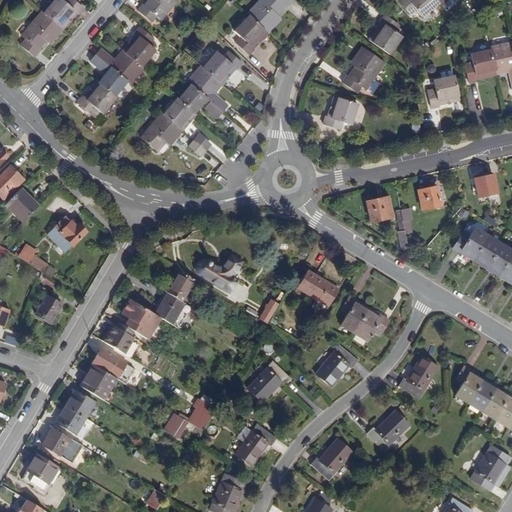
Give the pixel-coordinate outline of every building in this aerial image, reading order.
[(85,11),(72,0),(59,0),(47,16),(49,18),(66,32),(79,15),(80,16),(85,11)] [(169,10),(177,0),(152,0),(146,8),(145,7),(141,13),(154,24),(159,18),(164,21),(172,12),(169,10)] [(264,0),(263,2),(265,4),(252,18),(270,35),(280,24),(275,19),(278,17),(279,18),(287,9),(289,10),(294,4),(289,0),(264,0)] [(427,18),(444,4),(440,0),(407,0),(404,2),(416,16),(421,11),(427,18)] [(399,31),(403,25),(388,15),(384,21),(385,22),(373,40),(394,53),(406,35),(399,31)] [(66,32),(49,18),(47,16),(35,30),(32,29),(24,39),(28,43),(23,49),(37,60),(42,54),(41,53),(50,43),(48,42),(50,40),(55,44),(66,32)] [(255,50),(270,35),(252,18),(236,33),(243,39),(238,45),(251,57),(256,51),(255,50)] [(138,36),(139,37),(126,53),(138,64),(145,69),(158,53),(152,47),(157,42),(143,30),(138,36)] [(511,42),(495,46),(496,51),(499,66),(501,75),(509,73),(509,70),(511,69),(511,42)] [(377,79),(388,64),(367,49),(358,62),(363,66),(354,79),(353,79),(349,85),(364,95),(368,90),(370,91),(378,81),(377,79)] [(104,50),(98,57),(110,67),(117,72),(130,83),(134,86),(147,71),(145,69),(138,64),(126,53),(120,61),(123,63),(121,66),(111,58),(112,57),(104,50)] [(480,81),(480,80),(501,75),(499,66),(496,51),(475,55),(476,64),(469,66),(473,83),(480,81)] [(226,61),(219,55),(206,71),(225,87),(238,71),(239,72),(244,67),(231,55),(226,61)] [(93,63),(105,73),(110,67),(98,57),(93,63)] [(219,94),(225,87),(206,71),(203,68),(190,84),(193,87),(207,98),(213,103),(217,107),(225,113),(230,107),(223,101),(222,102),(215,96),(217,93),(219,94)] [(113,76),(111,74),(101,85),(118,99),(130,83),(117,72),(113,76)] [(444,105),(464,100),(459,76),(438,81),(440,89),(432,91),(436,108),(444,106),(444,105)] [(106,117),(119,100),(118,99),(101,85),(100,84),(86,101),(85,100),(80,106),(94,118),(99,112),(106,117)] [(207,104),(204,102),(207,98),(193,87),(181,101),(197,115),(207,104)] [(356,125),(361,105),(338,98),(333,117),(332,118),(330,126),(346,131),(349,123),(356,125)] [(186,133),(199,117),(197,115),(181,101),(179,100),(166,116),(186,133)] [(208,110),(220,119),(225,113),(217,107),(213,103),(208,110)] [(434,128),(441,127),(440,115),(433,116),(434,128)] [(171,143),(175,146),(186,133),(166,116),(153,131),(152,130),(143,140),(161,154),(171,143)] [(213,147),(202,137),(197,143),(209,153),(213,147)] [(203,159),(209,153),(197,143),(192,149),(203,159)] [(4,151),(1,154),(0,152),(0,166),(10,156),(4,151)] [(0,194),(5,200),(26,179),(12,166),(0,179),(0,194)] [(476,201),(494,196),(489,175),(470,180),(476,201)] [(24,221),(40,204),(22,187),(6,203),(24,221)] [(420,214),(438,209),(433,188),(414,193),(420,214)] [(376,224),(396,219),(391,199),(371,204),(376,224)] [(75,223),(72,225),(67,220),(44,242),(62,261),(87,236),(85,232),(83,229),(79,228),(75,223)] [(404,244),(410,243),(408,232),(406,221),(400,222),(404,244)] [(500,281),(511,288),(511,252),(502,247),(491,240),(475,230),(466,245),(458,240),(450,254),(458,258),(459,256),(472,264),(475,266),(487,273),(500,281)] [(280,241),(270,244),(268,238),(259,241),(264,259),(283,253),(280,241)] [(35,255),(38,251),(27,243),(18,256),(51,278),(57,269),(35,255)] [(233,277),(240,267),(229,261),(224,271),(221,273),(215,274),(210,272),(208,268),(206,267),(205,269),(200,268),(197,268),(195,271),(195,275),(196,278),(198,280),(228,299),(236,287),(228,282),(230,280),(233,277)] [(159,296),(164,299),(162,302),(181,313),(183,310),(178,307),(192,286),(177,277),(167,294),(162,290),(159,296)] [(327,313),(338,296),(307,277),(297,295),(327,313)] [(50,290),(53,285),(44,280),(41,284),(50,290)] [(50,328),(62,308),(47,299),(35,318),(50,328)] [(270,320),(280,304),(272,299),(262,314),(270,320)] [(169,332),(181,313),(162,302),(151,321),(158,326),(169,332)] [(350,320),(344,332),(357,340),(370,318),(357,310),(359,307),(351,303),(344,316),(350,320)] [(128,307),(119,322),(126,326),(131,330),(136,332),(145,317),(128,307)] [(0,326),(2,327),(8,310),(4,308),(0,319),(0,326)] [(152,338),(151,337),(158,326),(151,321),(145,317),(136,332),(131,330),(128,335),(131,338),(147,347),(152,338)] [(382,325),(370,318),(357,340),(369,348),(377,336),(384,340),(392,328),(384,323),(382,325)] [(131,330),(126,326),(122,332),(128,335),(131,330)] [(122,332),(116,328),(114,333),(129,342),(131,338),(128,335),(122,332)] [(114,333),(111,331),(106,341),(125,353),(131,344),(129,342),(114,333)] [(127,364),(137,347),(131,344),(125,353),(106,341),(101,348),(127,364)] [(354,375),(359,368),(340,353),(316,382),(331,395),(349,372),(354,375)] [(98,354),(89,370),(91,371),(114,385),(123,390),(132,376),(114,365),(114,364),(98,354)] [(418,407),(438,374),(421,365),(407,387),(403,385),(398,395),(418,407)] [(286,390),(292,383),(274,367),(249,395),(263,408),(283,386),(286,390)] [(511,401),(510,400),(496,391),(483,383),(471,376),(472,374),(464,369),(455,383),(464,388),(455,403),(466,410),(480,418),(494,427),(507,435),(511,437),(511,401)] [(101,407),(114,385),(91,371),(78,393),(101,407)] [(94,408),(73,396),(63,412),(84,425),(94,408)] [(187,430),(202,439),(211,425),(205,421),(209,414),(198,407),(193,415),(195,417),(187,430)] [(74,441),(84,425),(63,412),(53,429),(74,441)] [(211,425),(215,418),(209,414),(205,421),(211,425)] [(382,461),(410,434),(396,420),(375,439),(372,436),(365,442),(382,461)] [(176,447),(186,429),(173,421),(163,439),(176,447)] [(273,452),(278,444),(257,431),(236,461),(253,472),(269,449),(273,452)] [(71,468),(81,451),(51,433),(41,450),(71,468)] [(355,456),(339,440),(313,464),(325,476),(330,472),(334,476),(355,456)] [(509,474),(511,468),(511,466),(494,456),(472,491),(491,502),(496,495),(509,474)] [(59,477),(34,463),(24,479),(49,494),(59,477)] [(499,497),(511,476),(511,475),(509,474),(496,495),(499,497)] [(29,497),(42,505),(49,494),(24,479),(19,488),(30,495),(29,497)] [(243,496),(246,488),(225,480),(211,511),(239,511),(245,497),(243,496)] [(159,511),(163,506),(165,502),(154,496),(150,504),(146,501),(142,509),(147,511),(159,511)] [(335,511),(336,511),(316,498),(306,511),(335,511)]
